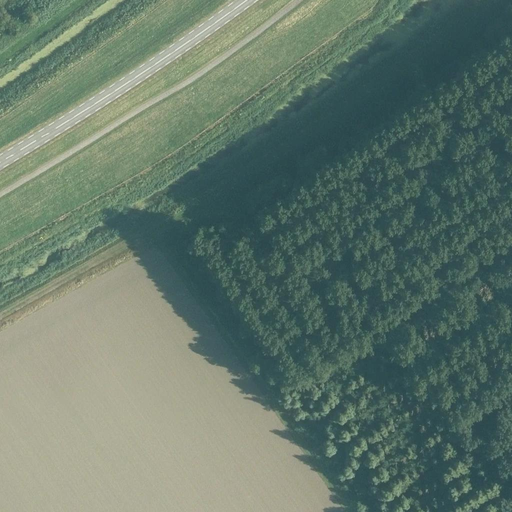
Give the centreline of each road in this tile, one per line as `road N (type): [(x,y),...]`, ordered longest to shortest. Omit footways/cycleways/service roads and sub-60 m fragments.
road 1 (secondary): [(0,163),(247,0)]
road 2 (track): [(0,316),(152,230),(215,320)]
